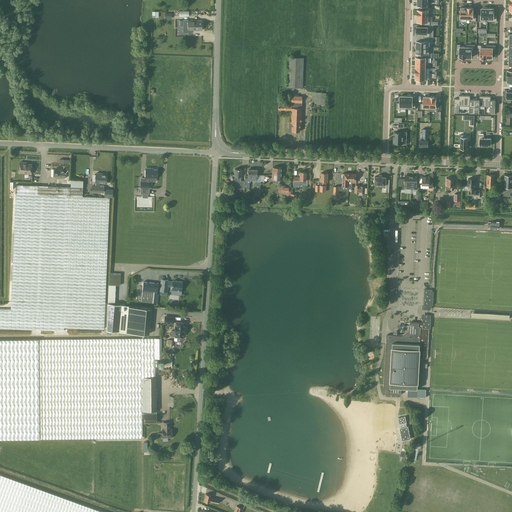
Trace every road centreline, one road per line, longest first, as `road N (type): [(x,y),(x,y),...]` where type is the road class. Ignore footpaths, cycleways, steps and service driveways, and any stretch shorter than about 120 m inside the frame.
road 1 (unclassified): [(215,152),(193,511)]
road 2 (tertiary): [(0,143),(215,152)]
road 3 (tertiary): [(384,160),(221,148)]
road 4 (tertiary): [(221,148),(218,0)]
